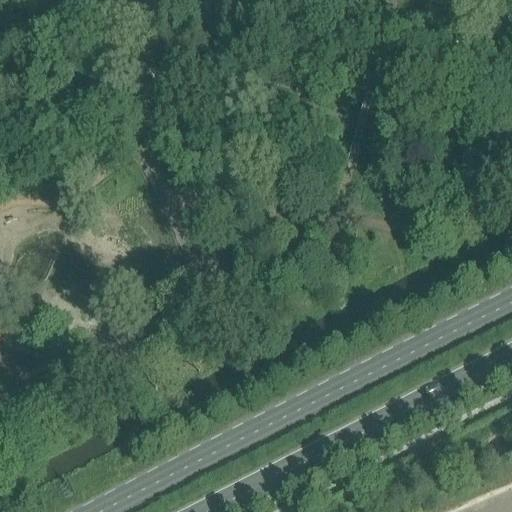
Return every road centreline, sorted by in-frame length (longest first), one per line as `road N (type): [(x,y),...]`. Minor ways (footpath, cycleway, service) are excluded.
road 1 (secondary): [(511,310),(110,511)]
road 2 (secondary): [(215,511),(511,361)]
